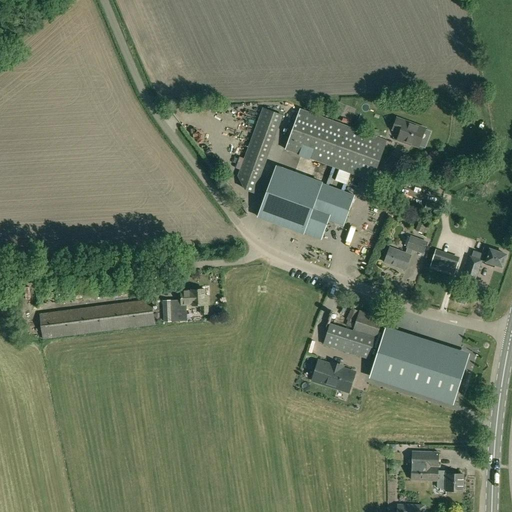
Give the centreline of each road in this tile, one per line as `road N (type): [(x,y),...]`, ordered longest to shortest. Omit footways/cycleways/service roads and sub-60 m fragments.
road 1 (unclassified): [(260,250),(157,115),(104,0)]
road 2 (unclassified): [(511,334),(432,315),(260,250)]
road 3 (secondary): [(493,511),(511,338)]
